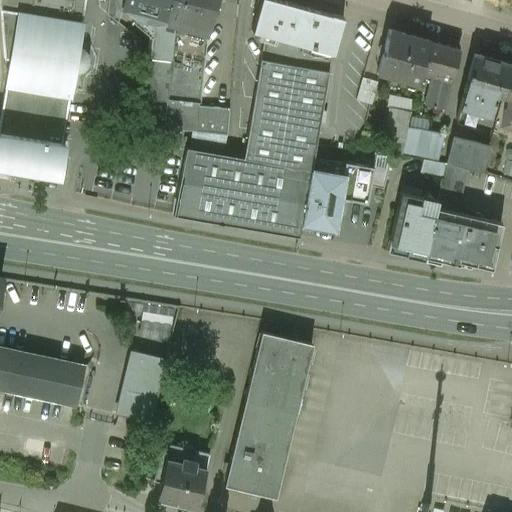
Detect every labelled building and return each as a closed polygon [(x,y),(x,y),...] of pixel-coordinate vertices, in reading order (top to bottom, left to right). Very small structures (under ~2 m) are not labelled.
[(0,0),(0,7),(4,59),(10,60),(18,11),(82,22),(85,0),(0,0)] [(170,0),(123,0),(121,7),(135,17),(139,12),(152,22),(148,57),(170,59),(174,23),(165,21),(170,0)] [(216,0),(170,0),(165,21),(174,23),(206,33),(207,33),(216,0)] [(342,16),(283,0),(260,0),(252,30),(265,34),(331,53),(332,53),(342,16)] [(82,22),(18,11),(10,60),(5,86),(70,97),(73,73),(79,73),(84,70),(87,67),(89,62),(89,57),(87,52),(83,49),(78,46),(82,22)] [(206,33),(174,23),(170,59),(166,97),(199,102),(206,33)] [(428,42),(388,30),(378,73),(418,84),(420,74),(428,42)] [(331,53),(265,34),(244,158),(186,149),(173,216),(299,237),(302,222),(311,170),(315,147),(331,53)] [(458,50),(428,42),(420,74),(430,77),(449,82),(458,50)] [(511,65),(473,54),(456,119),(472,123),(475,112),(489,115),(495,94),(503,96),(511,65)] [(511,64),(511,65),(503,96),(510,98),(503,123),(511,125),(511,64)] [(449,82),(430,77),(424,105),(442,109),(449,82)] [(70,97),(5,86),(0,119),(0,167),(58,177),(64,143),(62,143),(70,97)] [(405,141),(412,97),(389,93),(381,137),(405,141)] [(199,102),(166,97),(163,129),(195,133),(199,102)] [(429,127),(429,117),(410,116),(410,126),(429,127)] [(444,134),(408,128),(402,153),(438,159),(444,134)] [(489,146),(452,136),(445,162),(481,172),(489,146)] [(511,143),(502,179),(511,182),(511,143)] [(468,169),(445,163),(436,201),(435,208),(458,214),(468,169)] [(343,176),(311,170),(302,222),(333,228),(343,176)] [(422,198),(400,192),(389,242),(407,246),(405,255),(423,260),(424,256),(435,208),(436,201),(435,201),(427,192),(422,198)] [(458,214),(435,208),(424,256),(458,263),(459,260),(491,267),(501,224),(458,214)] [(139,303),(138,339),(171,339),(172,303),(139,303)] [(260,332),(223,485),(274,497),(311,344),(260,332)] [(166,359),(134,351),(130,368),(162,376),(166,359)] [(0,388),(74,404),(81,372),(0,354),(0,388)] [(162,376),(130,368),(118,415),(119,415),(119,416),(150,423),(162,376)] [(185,450),(169,446),(167,452),(158,450),(156,451),(153,467),(154,468),(156,469),(153,481),(160,483),(156,499),(196,509),(209,455),(196,452),(194,461),(183,459),(185,450)]
